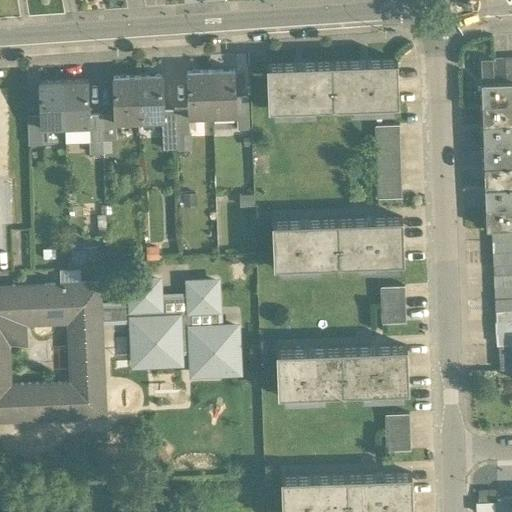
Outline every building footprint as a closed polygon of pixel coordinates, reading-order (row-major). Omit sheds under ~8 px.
[(503,59),(504,84),(511,83),(511,53),(503,54),(503,59)] [(397,59),(331,62),(332,106),(398,104),(397,59)] [(492,59),(478,60),(479,85),(493,84),(492,59)] [(503,59),(492,59),(493,84),(504,84),(503,59)] [(331,62),(266,64),(267,108),(332,106),(331,62)] [(234,72),(209,73),(210,117),(236,116),(235,99),(234,72)] [(209,73),(185,74),(186,110),(186,118),(187,118),(210,117),(209,73)] [(159,78),(135,79),(136,122),(160,122),(161,122),(160,111),(159,78)] [(135,79),(112,80),(113,116),(113,123),(114,123),(136,122),(135,79)] [(85,82),(61,83),(63,128),(86,127),(87,127),(86,116),(85,82)] [(61,83),(37,84),(39,118),(39,129),(40,129),(63,128),(61,83)] [(493,84),(479,85),(480,106),(511,104),(511,83),(504,84),(493,84)] [(246,99),(235,99),(236,116),(236,132),(248,132),(246,99)] [(511,104),(480,106),(481,127),(511,125),(511,104)] [(173,110),(160,111),(161,122),(160,122),(161,152),(175,151),(174,136),(173,110)] [(186,110),(173,110),(174,136),(188,135),(187,118),(186,118),(186,110)] [(99,116),(86,116),(87,127),(86,127),(87,156),(101,156),(101,143),(99,116)] [(113,116),(99,116),(101,143),(114,142),(114,123),(113,123),(113,116)] [(39,118),(25,118),(26,146),(41,145),(40,129),(39,129),(39,118)] [(399,124),(375,125),(378,199),(401,198),(399,124)] [(511,125),(481,127),(481,147),(511,146),(511,125)] [(511,146),(481,147),(482,168),(511,166),(511,146)] [(511,166),(482,168),(483,188),(511,186),(511,166)] [(511,186),(483,188),(484,209),(511,207),(511,186)] [(511,207),(484,209),(485,231),(490,231),(511,229),(511,207)] [(402,219),(336,221),(337,264),(403,262),(402,219)] [(336,221),(271,223),(272,267),(337,264),(336,221)] [(511,229),(490,231),(490,243),(511,241),(511,229)] [(492,289),(511,288),(511,241),(490,243),(492,289)] [(100,310),(100,322),(131,321),(132,349),(150,348),(151,364),(180,363),(179,349),(191,349),(191,358),(209,358),(209,374),(237,373),(236,327),(216,328),(215,310),(217,310),(217,282),(188,283),(189,297),(158,297),(157,280),(130,281),(131,309),(100,310)] [(94,361),(92,322),(100,322),(100,310),(99,282),(0,286),(0,422),(18,421),(17,414),(50,412),(50,420),(105,417),(102,361),(94,361)] [(404,286),(380,287),(382,323),(405,322),(404,286)] [(511,288),(492,289),(493,301),(511,300),(511,288)] [(511,300),(493,301),(493,312),(511,311),(511,300)] [(511,311),(493,312),(494,324),(511,322),(511,311)] [(511,322),(494,324),(494,335),(511,334),(511,322)] [(511,334),(494,335),(495,346),(499,346),(511,345),(511,334)] [(511,345),(499,346),(500,370),(511,369),(511,345)] [(406,346),(340,349),(342,392),(408,390),(406,346)] [(340,349),(275,351),(277,394),(342,392),(340,349)] [(408,413),(385,414),(386,451),(410,450),(408,413)] [(411,511),(410,474),(345,476),(345,511),(411,511)] [(345,511),(345,476),(279,478),(280,511),(345,511)] [(511,511),(511,497),(495,498),(495,499),(495,511),(511,511)] [(495,511),(495,499),(477,500),(477,511),(495,511)]
